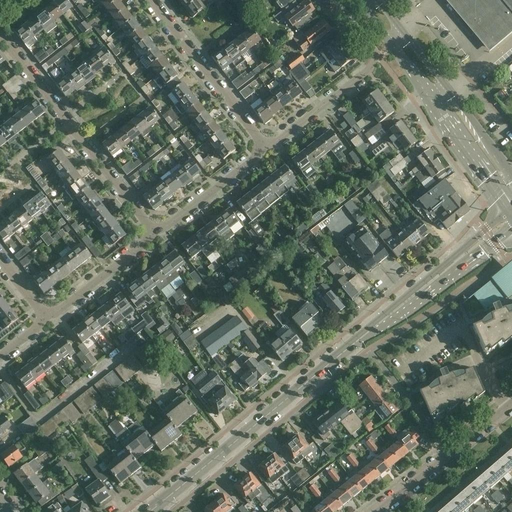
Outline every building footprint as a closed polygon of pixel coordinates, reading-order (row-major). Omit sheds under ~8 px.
[(55,4),(63,15),(74,7),(67,0),(53,0),(52,1),(55,4)] [(118,0),(117,0),(98,0),(106,9),(118,0)] [(106,9),(114,19),(126,10),(118,0),(106,9)] [(179,0),(186,9),(196,0),(179,0)] [(205,0),(196,0),(186,9),(189,13),(188,13),(188,16),(190,19),(193,19),(210,6),(205,0)] [(235,0),(245,13),(251,9),(244,0),(235,0)] [(280,0),(276,3),(281,9),(292,0),(280,0)] [(487,46),(490,49),(511,29),(511,0),(449,0),(449,1),(452,4),(483,41),(483,44),(486,44),(487,46)] [(313,21),(309,15),(315,11),(308,1),(300,7),(295,1),(276,16),(280,21),(286,17),(289,15),(296,25),(294,27),(298,32),(313,21)] [(54,22),(63,15),(55,4),(45,11),(54,22)] [(78,7),(82,13),(87,10),(82,4),(78,7)] [(87,10),(82,13),(87,18),(91,15),(87,10)] [(133,20),(126,10),(114,19),(121,29),(133,20)] [(33,16),(36,18),(45,30),(48,34),(57,27),(54,22),(45,11),(41,15),(38,12),(33,16)] [(26,26),(35,37),(45,30),(36,18),(33,16),(27,20),(29,23),(26,26)] [(141,29),(133,20),(121,29),(129,38),(141,29)] [(83,35),(85,34),(90,29),(85,22),(78,27),(83,35)] [(324,22),(304,36),(301,32),(293,38),(303,52),(311,46),(312,46),(331,31),(324,22)] [(93,28),(97,33),(101,29),(97,24),(92,27),(93,28)] [(34,38),(35,37),(26,26),(21,30),(19,27),(14,31),(29,50),(38,42),(34,38)] [(88,38),(94,33),(91,29),(90,29),(85,34),(88,38)] [(105,35),(101,29),(97,33),(101,38),(105,35)] [(129,38),(136,48),(148,39),(141,29),(129,38)] [(242,37),(252,49),(261,41),(252,29),(242,37)] [(71,33),(66,37),(69,42),(75,37),(71,33)] [(60,42),(63,46),(69,42),(66,37),(60,42)] [(251,49),(252,49),(242,37),(233,44),(242,56),(247,52),(251,57),(255,54),(251,49)] [(155,48),(148,39),(136,48),(143,57),(155,48)] [(80,44),(77,40),(71,44),(74,48),(80,44)] [(327,63),(334,58),(336,56),(345,50),(345,49),(347,48),(343,43),(341,45),(338,40),(320,54),(327,63)] [(111,52),(116,48),(112,43),(107,46),(111,52)] [(69,53),(74,48),(71,44),(66,49),(69,53)] [(246,62),(242,56),(233,44),(223,52),(232,64),(237,70),(246,62)] [(95,56),(105,68),(110,64),(112,67),(116,63),(103,45),(93,53),(95,56)] [(52,48),(47,53),(49,56),(55,52),(52,48)] [(111,52),(116,57),(120,54),(116,48),(111,52)] [(151,67),(163,57),(155,48),(143,57),(140,59),(140,62),(146,69),(150,66),(151,67)] [(47,53),(44,49),(34,57),(40,64),(49,56),(47,53)] [(353,59),(345,50),(336,56),(334,58),(327,63),(335,73),(353,59)] [(223,72),(232,64),(223,52),(219,56),(217,53),(211,57),(223,72)] [(58,54),(52,59),(55,63),(61,59),(58,54)] [(86,63),(96,76),(105,68),(95,56),(86,63)] [(286,66),(291,71),(304,61),(299,56),(286,66)] [(163,57),(151,67),(158,76),(170,67),(163,57)] [(50,67),(55,63),(52,59),(47,63),(50,67)] [(263,64),(266,68),(272,63),(269,59),(263,64)] [(123,65),(127,70),(131,67),(127,62),(123,65)] [(93,78),(96,76),(86,63),(77,71),(87,84),(92,81),(93,78)] [(266,68),(263,64),(258,68),(261,72),(266,68)] [(302,64),(290,73),(295,79),(307,70),(302,64)] [(274,66),(268,71),(272,75),(277,70),(274,66)] [(131,67),(127,70),(132,76),(136,73),(131,67)] [(178,77),(170,67),(158,76),(166,86),(178,77)] [(83,88),(87,84),(77,71),(71,75),(69,73),(65,76),(67,78),(77,90),(80,88),(83,88)] [(300,84),(307,78),(304,73),(296,79),(300,84)] [(53,81),(66,98),(77,90),(67,78),(65,76),(64,74),(53,81)] [(247,83),(253,79),(250,74),(244,79),(247,83)] [(10,88),(20,81),(16,76),(7,83),(10,88)] [(237,91),(247,83),(244,79),(241,76),(232,83),(237,91)] [(138,84),(142,89),(146,86),(142,81),(138,84)] [(255,81),(249,86),(252,90),(258,85),(255,81)] [(305,81),(300,85),(306,94),(311,89),(305,81)] [(15,95),(25,87),(22,82),(12,90),(15,95)] [(293,82),(283,90),(292,102),(302,94),(293,82)] [(179,103),(191,94),(183,84),(171,93),(179,103)] [(279,85),(269,92),(282,109),(292,102),(283,90),(279,85)] [(146,86),(142,89),(146,95),(150,92),(146,86)] [(254,93),(252,90),(249,86),(240,93),(245,100),(254,93)] [(15,95),(12,90),(8,93),(14,101),(18,98),(15,95)] [(501,105),(509,99),(502,90),(494,97),(501,105)] [(371,113),(385,102),(377,91),(362,102),(371,113)] [(264,105),(273,117),(282,109),(269,92),(260,100),(264,105)] [(186,112),(198,103),(191,94),(179,103),(174,106),(182,116),(186,112)] [(156,100),(152,103),(156,109),(161,106),(156,100)] [(36,121),(46,114),(36,101),(31,105),(28,101),(24,105),(26,108),(36,121)] [(394,113),(385,102),(371,113),(380,124),(394,113)] [(194,122),(205,113),(198,103),(186,112),(194,122)] [(17,116),(27,129),(36,121),(26,108),(24,105),(23,105),(18,108),(21,112),(17,116)] [(272,121),(273,117),(264,105),(254,113),(263,124),(268,124),(272,121)] [(151,128),(161,120),(152,108),(142,115),(151,128)] [(213,123),(205,113),(194,122),(201,132),(213,123)] [(349,113),(343,118),(352,129),(353,128),(357,124),(349,113)] [(153,130),(151,128),(142,115),(132,123),(142,135),(144,138),(153,130)] [(17,136),(27,129),(17,116),(7,123),(17,136)] [(165,120),(169,125),(174,122),(170,117),(165,120)] [(365,124),(362,121),(357,124),(353,128),(358,134),(361,132),(360,130),(364,127),(365,124)] [(375,158),(380,154),(409,132),(406,128),(408,126),(404,121),(401,123),(401,122),(390,131),(394,137),(389,140),(372,154),(375,158)] [(0,133),(8,143),(10,146),(15,141),(13,139),(17,136),(7,123),(4,126),(1,122),(0,122),(0,133)] [(174,122),(169,125),(174,132),(178,128),(174,122)] [(142,135),(132,123),(123,130),(132,143),(142,135)] [(220,132),(213,123),(201,132),(209,141),(220,132)] [(375,128),(365,136),(368,141),(373,137),(379,133),(375,128)] [(385,128),(379,133),(373,137),(377,142),(388,133),(385,128)] [(325,135),(321,138),(331,151),(341,143),(331,130),(329,129),(324,133),(325,135)] [(132,143),(123,130),(113,138),(122,150),(132,143)] [(220,132),(209,141),(216,151),(228,142),(220,132)] [(416,142),(409,132),(380,154),(383,158),(389,153),(390,154),(401,145),(405,151),(416,142)] [(175,139),(172,135),(166,139),(170,144),(175,139)] [(184,136),(180,139),(184,145),(188,142),(184,136)] [(358,136),(351,142),(357,149),(364,144),(358,136)] [(122,150),(113,138),(103,145),(112,157),(122,150)] [(322,158),(331,151),(321,138),(312,145),(322,158)] [(175,150),(181,146),(177,142),(172,146),(175,150)] [(188,142),(184,145),(189,151),(193,148),(191,145),(188,142)] [(235,152),(228,142),(216,151),(223,161),(235,152)] [(312,165),(322,158),(312,145),(312,146),(302,153),(312,165)] [(156,154),(161,150),(158,146),(153,150),(156,154)] [(150,158),(156,154),(153,150),(147,154),(150,158)] [(416,176),(437,160),(430,150),(427,152),(426,150),(417,157),(422,164),(412,171),(412,172),(409,174),(413,179),(416,176)] [(47,161),(55,170),(67,160),(60,151),(47,161)] [(360,159),(354,151),(349,155),(355,162),(360,159)] [(164,152),(158,157),(162,161),(167,157),(164,152)] [(317,172),(312,165),(302,153),(293,161),(307,180),(317,172)] [(199,155),(195,159),(199,164),(203,161),(199,155)] [(389,163),(393,168),(404,160),(400,155),(389,163)] [(156,165),(162,161),(158,157),(153,161),(156,165)] [(204,170),(208,167),(212,163),(208,157),(203,161),(199,164),(204,170)] [(182,168),(192,180),(201,173),(192,161),(188,164),(184,159),(179,163),(182,168)] [(75,170),(67,160),(55,170),(62,180),(75,170)] [(137,169),(142,164),(139,160),(134,165),(137,169)] [(404,160),(393,168),(387,173),(394,182),(397,180),(394,176),(407,167),(405,165),(407,164),(404,160)] [(429,193),(437,187),(430,178),(431,177),(432,179),(436,176),(438,179),(446,173),(444,170),(437,160),(416,176),(421,184),(426,189),(418,195),(417,194),(413,197),(417,202),(429,193)] [(137,169),(134,165),(131,161),(122,169),(127,176),(137,169)] [(293,185),(297,181),(285,166),(276,174),(289,191),(294,187),(293,185)] [(145,167),(139,172),(142,176),(148,171),(145,167)] [(182,168),(173,176),(182,188),(186,185),(188,187),(193,182),(192,180),(182,168)] [(82,179),(75,170),(62,180),(69,189),(82,179)] [(133,183),(142,176),(139,172),(129,179),(133,183)] [(170,172),(160,179),(173,195),(182,188),(173,176),(170,172)] [(266,181),(280,198),(289,191),(276,174),(266,181)] [(77,199),(89,189),(82,179),(69,189),(66,192),(73,201),(77,199)] [(163,203),(173,195),(160,179),(151,186),(154,191),(163,203)] [(280,198),(266,181),(257,189),(270,206),(280,198)] [(371,193),(381,185),(377,181),(367,188),(371,193)] [(429,193),(436,202),(446,213),(450,209),(459,220),(470,211),(445,181),(437,187),(429,193)] [(318,194),(311,185),(306,188),(314,198),(318,194)] [(384,190),(381,185),(371,193),(375,198),(384,190)] [(92,192),(89,189),(77,199),(84,208),(99,197),(95,192),(92,192)] [(247,196),(260,213),(270,206),(257,189),(247,196)] [(388,195),(384,190),(375,198),(379,203),(381,201),(380,201),(388,195)] [(153,210),(163,203),(154,191),(144,199),(153,210)] [(42,214),(52,206),(42,193),(32,201),(42,214)] [(434,223),(439,219),(447,230),(459,220),(450,209),(446,213),(436,202),(429,193),(417,202),(412,206),(418,214),(423,210),(434,223)] [(380,201),(381,201),(384,205),(392,199),(388,195),(380,201)] [(252,222),(261,215),(260,213),(247,196),(237,204),(247,217),(247,216),(252,222)] [(103,202),(99,197),(84,208),(92,218),(104,208),(101,204),(103,202)] [(32,201),(23,208),(33,221),(42,214),(32,201)] [(55,205),(59,211),(60,212),(65,208),(60,202),(55,205)] [(24,228),(33,221),(23,208),(14,215),(24,228)] [(72,218),(65,208),(60,212),(67,221),(72,218)] [(92,218),(99,227),(112,217),(104,208),(92,218)] [(220,217),(230,230),(240,222),(230,210),(220,217)] [(351,216),(356,222),(363,217),(357,211),(351,216)] [(14,236),(24,228),(14,215),(4,223),(14,236)] [(114,216),(112,217),(99,227),(106,237),(119,227),(116,223),(118,221),(114,216)] [(230,230),(220,217),(211,225),(221,237),(224,242),(234,234),(230,230)] [(410,226),(424,241),(432,234),(418,219),(410,226)] [(0,226),(0,238),(4,243),(14,236),(4,223),(0,226)] [(326,228),(322,223),(311,232),(314,236),(320,231),(321,232),(326,228)] [(211,244),(221,237),(211,225),(201,232),(211,244)] [(305,231),(301,226),(297,229),(301,234),(305,231)] [(416,248),(424,241),(410,226),(403,232),(416,248)] [(119,227),(106,237),(114,247),(127,237),(119,227)] [(364,227),(353,236),(358,242),(360,241),(379,264),(388,257),(379,246),(364,227)] [(253,229),(248,233),(256,243),(261,239),(253,229)] [(400,261),(408,254),(395,239),(388,230),(380,237),(387,246),(400,261)] [(216,251),(211,244),(201,232),(192,239),(202,252),(207,258),(216,251)] [(408,254),(416,248),(403,232),(395,239),(408,254)] [(282,241),(288,248),(295,243),(289,235),(282,241)] [(301,241),(305,245),(310,240),(306,236),(301,241)] [(360,261),(369,272),(371,270),(372,271),(378,267),(377,265),(379,264),(360,241),(358,242),(353,236),(345,242),(360,261)] [(87,247),(89,250),(94,246),(92,243),(86,237),(82,240),(87,247)] [(202,252),(192,239),(182,247),(192,260),(202,252)] [(260,239),(256,243),(259,247),(256,250),(266,263),(274,257),(260,239)] [(282,241),(278,244),(269,250),(275,258),(287,248),(286,246),(282,241)] [(82,245),(73,253),(83,265),(92,258),(82,245)] [(94,246),(89,250),(97,259),(101,256),(94,246)] [(19,261),(28,254),(24,249),(15,256),(19,261)] [(235,256),(231,251),(227,253),(232,259),(235,256)] [(176,252),(166,260),(176,272),(185,265),(176,252)] [(73,273),(83,265),(73,253),(63,260),(73,273)] [(318,253),(312,258),(311,258),(319,267),(325,262),(318,253)] [(24,268),(33,261),(30,256),(21,264),(24,268)] [(359,274),(357,276),(355,278),(352,274),(353,274),(346,266),(346,267),(337,257),(333,261),(334,263),(333,263),(334,264),(340,271),(360,295),(368,288),(369,287),(359,274)] [(64,280),(73,273),(63,260),(54,267),(64,280)] [(176,272),(166,260),(157,267),(166,279),(170,284),(179,277),(176,272)] [(255,263),(246,270),(251,276),(260,270),(255,263)] [(344,287),(342,289),(353,301),(360,295),(340,271),(334,264),(333,263),(327,269),(340,284),(341,284),(344,287)] [(212,274),(216,271),(212,265),(208,268),(212,274)] [(55,288),(64,280),(54,267),(44,275),(55,288)] [(170,284),(166,279),(157,267),(147,275),(157,287),(161,292),(170,284)] [(204,280),(209,277),(201,267),(197,270),(196,271),(204,280)] [(511,270),(508,270),(506,271),(504,272),(499,275),(473,296),(486,312),(484,313),(493,323),(484,327),(482,325),(482,324),(480,324),(480,325),(473,328),(484,353),(489,349),(490,351),(491,352),(492,351),(502,343),(504,345),(504,346),(505,346),(505,345),(510,341),(511,343),(511,270)] [(202,282),(195,272),(193,273),(190,276),(197,286),(202,282)] [(51,290),(54,288),(55,288),(44,275),(35,283),(45,295),(46,297),(52,292),(51,290)] [(152,291),(157,287),(147,275),(138,282),(147,294),(151,299),(156,296),(152,291)] [(213,292),(219,287),(212,276),(205,281),(213,292)] [(229,280),(235,287),(240,284),(234,276),(229,280)] [(151,299),(147,294),(138,282),(128,290),(132,295),(128,298),(137,309),(146,303),(150,305),(154,302),(151,299)] [(324,283),(317,289),(324,297),(320,301),(334,317),(346,307),(332,291),(331,291),(324,283)] [(111,303),(121,315),(125,320),(135,312),(131,307),(121,295),(111,303)] [(0,319),(11,311),(4,301),(0,304),(0,319)] [(125,320),(121,315),(111,303),(108,301),(105,304),(106,307),(102,310),(112,322),(116,327),(125,320)] [(327,323),(312,305),(311,304),(292,320),(309,339),(327,323)] [(281,311),(280,310),(276,305),(271,309),(276,314),(274,316),(283,328),(290,323),(285,316),(281,311)] [(280,310),(281,311),(285,316),(290,312),(285,306),(280,310)] [(102,330),(112,322),(102,310),(93,317),(102,330)] [(19,320),(11,311),(0,319),(0,333),(1,334),(19,320)] [(249,311),(244,315),(249,321),(254,317),(249,311)] [(142,317),(145,321),(149,327),(154,322),(147,313),(142,317)] [(93,337),(102,330),(93,317),(83,325),(93,337)] [(239,338),(246,333),(248,331),(236,317),(200,345),(211,358),(227,345),(230,343),(238,337),(239,338)] [(145,330),(149,327),(145,321),(138,326),(142,331),(145,330)] [(270,329),(265,324),(261,327),(266,332),(270,329)] [(93,337),(83,325),(74,332),(83,344),(93,337)] [(302,348),(301,346),(302,345),(289,329),(283,334),(285,336),(280,341),(292,354),(295,352),(296,353),(298,353),(302,350),(302,348)] [(159,338),(163,343),(167,341),(169,343),(175,338),(169,330),(159,338)] [(183,334),(180,330),(175,334),(178,338),(183,334)] [(183,343),(192,336),(189,331),(179,338),(183,343)] [(246,333),(239,338),(253,355),(260,350),(246,333)] [(190,351),(199,345),(192,336),(183,343),(190,351)] [(64,340),(61,342),(59,340),(53,345),(64,359),(69,356),(70,358),(75,354),(64,340)] [(292,354),(280,341),(271,348),(282,362),(289,356),(292,354)] [(150,343),(145,346),(153,356),(157,352),(150,343)] [(49,352),(45,354),(55,367),(64,359),(53,345),(47,349),(49,352)] [(152,356),(153,356),(145,346),(140,350),(147,360),(152,356)] [(107,356),(112,353),(107,347),(103,351),(107,356)] [(135,354),(143,364),(145,367),(155,360),(152,356),(147,360),(140,350),(135,354)] [(85,373),(93,367),(86,357),(82,352),(76,356),(84,366),(81,368),(85,373)] [(45,374),(55,367),(45,354),(42,357),(40,355),(34,360),(45,374)] [(93,367),(98,363),(91,354),(86,357),(93,367)] [(258,382),(266,375),(269,376),(271,374),(271,371),(263,361),(258,365),(253,359),(249,362),(243,355),(239,359),(258,382)] [(136,369),(140,365),(133,356),(128,359),(136,369)] [(218,356),(213,360),(222,373),(228,368),(218,356)] [(128,359),(124,363),(131,373),(134,376),(143,369),(140,365),(136,369),(128,359)] [(245,392),(250,388),(251,388),(252,389),(253,389),(258,386),(258,384),(257,383),(258,382),(239,359),(231,365),(233,367),(230,369),(237,377),(239,375),(244,381),(239,385),(245,392)] [(28,364),(30,366),(26,369),(36,381),(45,374),(34,360),(28,364)] [(131,373),(124,363),(119,366),(119,367),(126,376),(122,380),(125,384),(134,376),(131,373)] [(114,370),(122,380),(126,376),(119,367),(114,370)] [(84,376),(78,368),(73,371),(80,380),(84,376)] [(485,393),(484,391),(474,368),(466,372),(465,372),(465,376),(456,380),(449,369),(445,370),(445,371),(441,373),(443,378),(438,380),(440,387),(431,391),(429,388),(428,388),(428,389),(420,392),(431,417),(436,413),(438,415),(438,416),(439,415),(449,407),(451,409),(451,410),(452,410),(452,409),(463,401),(465,404),(464,404),(464,405),(465,404),(471,399),(473,402),(477,399),(478,399),(479,398),(478,398),(485,393)] [(26,389),(36,381),(26,369),(17,377),(26,389)] [(218,416),(222,412),(224,412),(226,410),(226,409),(227,408),(217,396),(222,392),(209,376),(208,377),(203,371),(191,381),(204,397),(202,398),(206,404),(208,404),(218,416)] [(115,385),(119,382),(112,372),(107,376),(115,385)] [(217,396),(227,408),(228,407),(229,407),(232,405),(232,404),(236,400),(226,388),(227,387),(214,372),(209,376),(222,392),(217,396)] [(115,385),(107,376),(103,379),(113,392),(122,385),(119,382),(115,385)] [(368,398),(380,389),(371,377),(360,387),(368,398)] [(99,382),(106,392),(101,396),(104,399),(113,392),(103,379),(99,382)] [(101,396),(106,392),(99,382),(94,386),(101,396)] [(0,388),(9,400),(15,396),(6,383),(0,387),(0,388)] [(95,401),(99,397),(92,388),(87,391),(95,401)] [(381,389),(380,389),(368,398),(378,409),(389,400),(381,389)] [(95,401),(87,391),(83,395),(93,408),(102,401),(99,397),(95,401)] [(180,398),(173,403),(187,421),(197,413),(179,391),(176,394),(180,398)] [(24,396),(29,402),(34,399),(29,393),(24,396)] [(84,415),(93,408),(83,395),(78,398),(86,408),(81,412),(84,415)] [(81,412),(86,408),(78,398),(74,402),(81,412)] [(41,408),(34,399),(29,402),(36,411),(41,408)] [(387,421),(398,411),(389,400),(378,409),(387,421)] [(177,429),(187,421),(173,403),(166,409),(162,404),(159,407),(163,412),(168,419),(177,429)] [(340,403),(337,405),(336,405),(331,408),(332,409),(330,411),(340,423),(352,438),(365,427),(353,413),(348,405),(344,408),(340,403)] [(82,417),(79,413),(72,404),(67,407),(75,417),(70,420),(73,424),(82,417)] [(75,417),(67,407),(63,411),(70,420),(75,417)] [(58,414),(66,424),(70,420),(63,411),(58,414)] [(330,411),(328,412),(326,412),(324,414),(324,416),(322,417),(333,430),(340,423),(330,411)] [(54,418),(61,427),(66,424),(58,414),(54,418)] [(328,433),(333,430),(322,417),(321,416),(317,419),(317,421),(313,424),(319,431),(317,433),(324,442),(325,441),(330,436),(328,433)] [(0,437),(5,435),(3,433),(12,426),(5,418),(0,421),(0,437)] [(24,433),(36,424),(31,418),(19,427),(24,433)] [(61,427),(54,418),(49,421),(56,431),(61,427)] [(369,432),(375,428),(367,418),(362,422),(369,432)] [(168,419),(158,427),(172,444),(182,436),(177,429),(168,419)] [(56,431),(49,421),(44,425),(52,435),(56,431)] [(28,438),(39,429),(36,424),(24,433),(28,438)] [(39,429),(47,439),(52,435),(44,425),(39,429)] [(385,428),(389,433),(393,430),(389,425),(386,427),(385,428)] [(161,452),(172,444),(158,427),(148,435),(156,445),(161,452)] [(156,445),(148,435),(142,428),(132,436),(146,454),(156,445)] [(128,451),(136,461),(146,454),(132,436),(126,429),(116,437),(122,444),(128,451)] [(398,436),(393,430),(389,433),(394,440),(396,438),(398,436)] [(414,431),(409,435),(399,442),(408,454),(418,446),(415,442),(420,438),(414,431)] [(48,439),(52,444),(61,437),(57,432),(48,439)] [(305,459),(308,463),(312,464),(320,457),(321,453),(313,443),(309,447),(299,436),(291,442),(305,459)] [(366,444),(370,449),(374,445),(370,440),(368,442),(366,444)] [(14,446),(1,456),(9,468),(22,458),(19,454),(25,449),(20,442),(14,447),(14,446)] [(300,463),(305,459),(291,442),(283,449),(297,466),(300,463)] [(399,461),(408,454),(399,442),(390,450),(399,461)] [(35,452),(40,458),(52,449),(47,443),(35,452)] [(332,462),(340,456),(331,445),(330,446),(323,451),(332,462)] [(379,451),(374,445),(370,449),(375,455),(377,453),(379,451)] [(380,457),(390,469),(399,461),(390,450),(380,457)] [(128,451),(117,459),(131,477),(142,468),(136,461),(128,451)] [(275,455),(267,461),(281,478),(289,472),(275,455)] [(347,459),(351,464),(355,460),(351,455),(349,457),(347,459)] [(508,475),(511,471),(511,462),(506,455),(497,463),(508,475)] [(380,477),(390,469),(380,457),(371,465),(380,477)] [(121,485),(131,477),(117,459),(107,467),(121,485)] [(22,485),(35,475),(43,469),(39,465),(39,466),(34,460),(15,475),(22,485)] [(360,467),(355,460),(351,464),(356,470),(358,468),(360,467)] [(276,482),(281,478),(267,461),(259,468),(270,482),(272,485),(273,485),(276,482)] [(499,482),(508,475),(497,463),(489,471),(499,482)] [(371,465),(362,473),(371,484),(380,477),(371,465)] [(102,484),(108,479),(99,466),(92,471),(98,481),(86,489),(97,506),(111,496),(102,484)] [(304,484),(311,479),(304,469),(297,475),(304,484)] [(328,474),(332,479),(336,476),(332,471),(330,472),(328,474)] [(491,490),(499,482),(489,471),(480,478),(490,490),(491,490)] [(362,492),(371,484),(362,473),(352,480),(362,492)] [(251,474),(243,481),(257,498),(261,494),(257,489),(261,486),(251,474)] [(42,485),(35,475),(22,485),(29,494),(42,485)] [(304,484),(297,475),(290,480),(297,489),(304,484)] [(341,482),(336,476),(332,479),(337,485),(339,484),(341,482)] [(482,498),(490,490),(480,478),(471,486),(482,498)] [(343,488),(352,499),(362,492),(352,480),(343,488)] [(36,504),(38,503),(41,507),(59,495),(55,490),(48,481),(42,485),(29,494),(36,504)] [(252,502),(257,498),(243,481),(235,488),(244,500),(248,497),(252,502)] [(84,494),(77,485),(72,488),(79,498),(84,494)] [(309,489),(313,494),(317,491),(313,486),(309,489)] [(473,505),(473,504),(482,498),(471,486),(462,493),(473,505)] [(343,507),(352,499),(343,488),(333,495),(343,507)] [(322,497),(317,491),(313,494),(318,500),(320,498),(322,497)] [(498,491),(494,494),(501,501),(504,498),(498,491)] [(454,501),(463,511),(464,511),(473,505),(462,493),(454,501)] [(497,504),(501,501),(494,494),(491,497),(497,504)] [(226,495),(215,503),(222,511),(227,511),(236,505),(231,499),(230,500),(226,495)] [(324,503),(331,511),(336,511),(343,507),(333,495),(324,503)] [(463,511),(454,501),(445,508),(448,511),(463,511)] [(72,511),(87,511),(81,504),(80,504),(79,503),(74,506),(75,508),(72,511)] [(222,511),(215,503),(205,511),(222,511)] [(331,511),(324,503),(314,511),(313,511),(331,511)]
